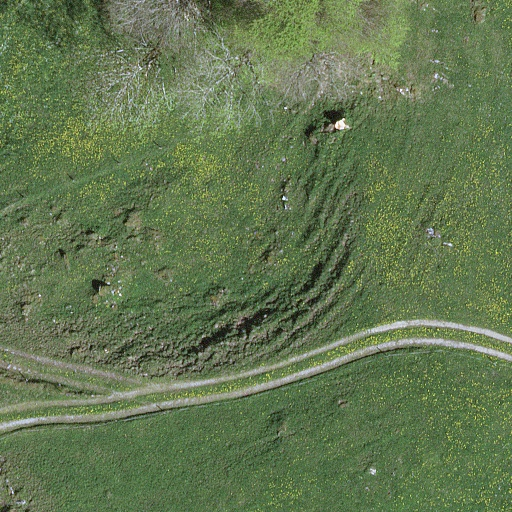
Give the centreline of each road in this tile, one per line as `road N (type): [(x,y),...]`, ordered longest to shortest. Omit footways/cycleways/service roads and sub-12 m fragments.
road 1 (track): [(511,351),(474,335),(415,332),(181,397),(0,421)]
road 2 (track): [(0,354),(89,383),(181,397)]
